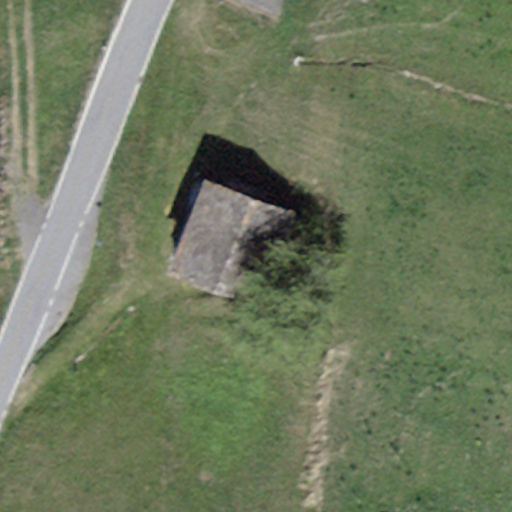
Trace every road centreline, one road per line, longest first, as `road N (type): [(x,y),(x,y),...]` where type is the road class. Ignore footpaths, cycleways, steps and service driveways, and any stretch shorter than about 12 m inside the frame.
road 1 (tertiary): [(156,0),(0,390)]
road 2 (track): [(49,281),(24,0)]
